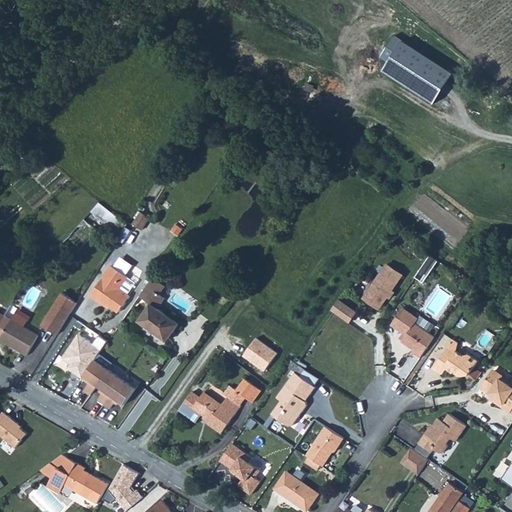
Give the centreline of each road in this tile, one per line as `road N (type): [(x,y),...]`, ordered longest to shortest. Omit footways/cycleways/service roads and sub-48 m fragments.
road 1 (residential): [(0,376),(233,511)]
road 2 (track): [(145,0),(0,107)]
road 3 (residential): [(324,511),(370,442),(383,402)]
